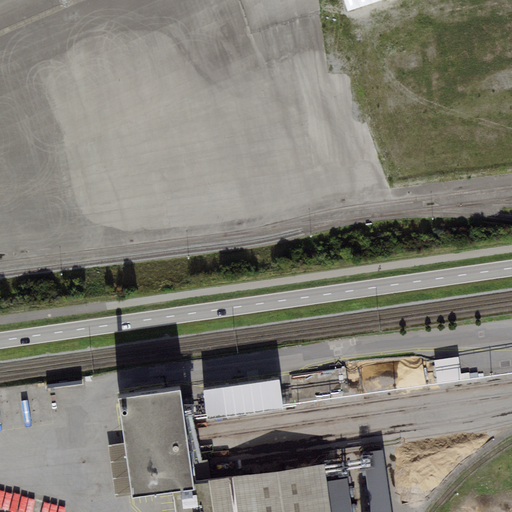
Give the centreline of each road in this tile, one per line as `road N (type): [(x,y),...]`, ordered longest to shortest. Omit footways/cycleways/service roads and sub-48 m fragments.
road 1 (primary): [(511,268),(0,340)]
road 2 (unknown): [(353,200),(511,180)]
road 3 (unknown): [(69,396),(102,511)]
